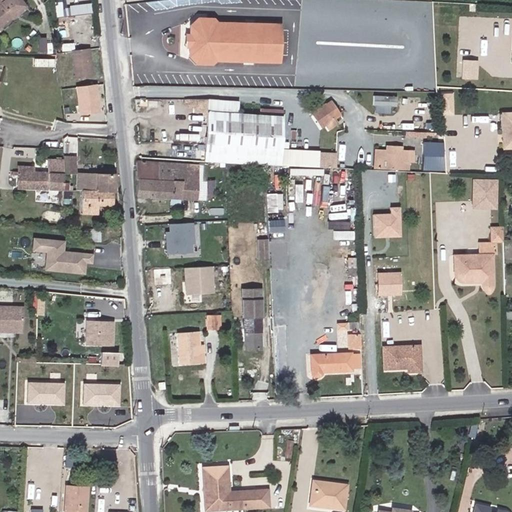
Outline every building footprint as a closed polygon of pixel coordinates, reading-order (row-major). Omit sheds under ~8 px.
[(0,0),(0,23),(24,6),(19,0),(0,0)] [(68,3),(68,13),(94,13),(93,3),(68,3)] [(276,59),(277,22),(214,21),(211,17),(196,17),(188,24),(188,54),(194,62),(209,62),(213,58),(276,59)] [(69,37),(67,25),(57,27),(59,39),(69,37)] [(96,76),(94,51),(77,52),(79,77),(96,76)] [(479,78),(479,63),(466,62),(466,78),(479,78)] [(103,111),(101,85),(80,87),(83,113),(103,111)] [(375,111),(392,112),(392,105),(399,106),(399,95),(376,94),(375,111)] [(457,105),(457,94),(446,95),(447,105),(457,105)] [(276,163),(279,115),(237,112),(238,99),(204,97),(184,97),(184,100),(194,101),(194,110),(206,110),(203,160),(276,163)] [(328,98),(322,102),(332,117),(338,112),(328,98)] [(332,117),(322,102),(308,112),(320,129),(324,126),(327,130),(336,123),(332,117)] [(446,116),(457,116),(457,105),(447,105),(446,116)] [(425,139),(424,170),(445,170),(446,139),(425,139)] [(400,167),(410,168),(411,151),(387,150),(387,146),(376,146),(375,166),(382,167),(385,167),(400,167)] [(61,160),(61,173),(76,173),(76,157),(61,157),(61,160)] [(18,165),(18,172),(17,188),(60,189),(61,173),(61,160),(47,159),(46,172),(32,172),(32,166),(18,165)] [(194,164),(133,160),(133,193),(193,195),(194,164)] [(208,164),(194,164),(193,195),(207,196),(208,164)] [(318,185),(330,185),(331,170),(319,169),(318,185)] [(82,190),(111,191),(111,174),(77,173),(76,183),(82,183),(82,190)] [(472,206),(499,207),(500,177),(473,176),(472,206)] [(111,205),(111,191),(82,190),(81,213),(97,214),(97,205),(111,205)] [(268,192),(268,210),(284,211),(284,192),(268,192)] [(397,233),(397,210),(387,210),(387,214),(371,215),(371,233),(397,233)] [(172,221),(172,231),(167,231),(167,252),(197,252),(197,221),(172,221)] [(498,238),(498,223),(485,224),(486,239),(498,238)] [(48,251),(47,269),(88,273),(89,261),(95,261),(96,251),(67,249),(67,238),(35,236),(34,250),(48,251)] [(266,257),(265,238),(255,238),(256,257),(266,257)] [(489,257),(457,258),(457,275),(457,276),(457,277),(458,277),(458,278),(459,279),(460,280),(461,280),(462,280),(477,280),(478,280),(478,281),(479,281),(479,282),(479,284),(479,286),(479,287),(479,288),(480,288),(481,288),(487,288),(488,288),(489,288),(489,287),(490,287),(490,286),(489,257)] [(479,284),(479,282),(479,281),(478,281),(478,280),(477,280),(462,280),(461,280),(460,280),(459,279),(458,278),(458,277),(457,277),(457,276),(457,275),(457,258),(452,258),(452,279),(453,282),(455,283),(456,284),(458,285),(479,284)] [(419,260),(407,259),(406,271),(418,272),(419,260)] [(397,279),(397,262),(376,263),(377,283),(387,283),(386,279),(397,279)] [(186,265),(186,292),(216,292),(216,265),(186,265)] [(243,348),(259,347),(258,327),(259,327),(259,315),(258,287),(241,288),(243,348)] [(0,327),(4,328),(5,318),(13,319),(12,328),(12,330),(23,331),(25,307),(0,304),(0,327)] [(217,325),(216,310),(204,311),(205,325),(217,325)] [(12,328),(13,319),(5,318),(4,328),(12,328)] [(108,345),(110,322),(93,321),(92,344),(108,345)] [(335,331),(346,330),(345,322),(334,323),(335,331)] [(359,330),(358,322),(345,322),(346,330),(359,330)] [(196,361),(195,342),(195,330),(174,331),(176,362),(196,361)] [(359,346),(359,331),(349,331),(349,346),(359,346)] [(417,344),(381,345),(382,367),(404,366),(404,370),(418,370),(417,344)] [(104,363),(122,364),(123,351),(105,349),(104,363)] [(349,368),(348,350),(308,353),(309,371),(312,374),(317,374),(320,370),(349,368)] [(66,381),(28,380),(27,403),(65,404),(66,381)] [(122,383),(84,382),(83,404),(121,405),(122,383)] [(229,487),(228,465),(203,466),(205,511),(231,509),(255,507),(254,485),(229,487)] [(310,502),(316,503),(319,483),(331,485),(332,481),(315,478),(310,502)] [(316,503),(345,508),(350,484),(332,481),(331,485),(319,483),(316,503)] [(85,511),(86,486),(65,485),(64,511),(85,511)] [(134,488),(120,489),(121,503),(135,503),(134,488)] [(377,504),(377,509),(392,510),(396,507),(405,508),(407,511),(417,511),(418,509),(411,508),(411,504),(391,502),(391,506),(377,504)] [(489,511),(491,506),(477,502),(475,509),(489,511)]
